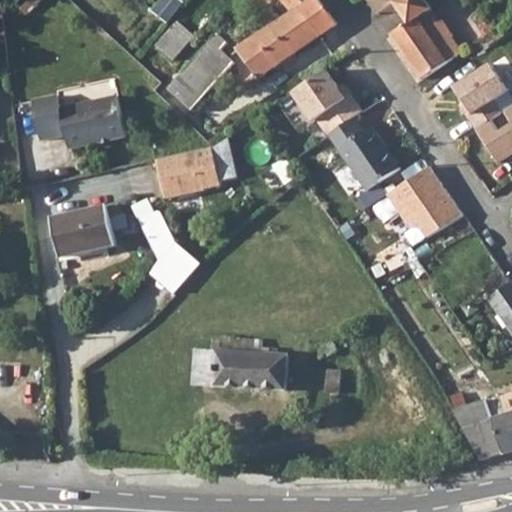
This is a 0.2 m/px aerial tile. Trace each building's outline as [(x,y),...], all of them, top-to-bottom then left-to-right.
[(44,0),(17,0),(9,9),(24,22),(44,0)] [(272,0),(292,31),(301,26),(323,58),(340,47),(309,0),(272,0)] [(379,0),(363,11),(374,27),(390,16),(413,1),(414,0),(379,0)] [(404,37),(416,30),(425,40),(431,36),(424,25),(427,24),(413,1),(390,16),(404,37)] [(248,61),(235,74),(241,78),(258,98),(323,58),(301,26),(292,31),(248,61)] [(404,37),(388,49),(420,93),(448,74),(425,40),(416,30),(404,37)] [(431,36),(425,40),(448,74),(456,68),(446,54),(448,51),(437,36),(433,39),(431,36)] [(168,38),(147,62),(162,74),(182,48),(168,38)] [(241,78),(235,74),(209,52),(159,112),(191,137),(241,78)] [(485,68),(448,91),(458,106),(454,109),(469,134),(485,124),(496,117),(488,105),(503,95),(485,68)] [(328,87),(295,109),(313,138),(317,135),(324,147),(360,124),(343,101),(339,104),(328,87)] [(485,124),(469,134),(490,167),(511,152),(511,106),(497,116),(505,129),(493,137),(485,124)] [(112,113),(56,124),(63,164),(120,153),(112,113)] [(324,147),(327,151),(329,150),(355,134),(363,129),(360,124),(324,147)] [(355,134),(329,150),(365,207),(387,193),(399,186),(371,145),(365,149),(355,134)] [(212,166),(154,177),(161,216),(201,209),(200,207),(217,204),(216,200),(233,197),(224,157),(212,166)] [(427,169),(399,186),(387,193),(409,228),(416,224),(427,238),(462,218),(427,169)] [(54,233),(48,234),(52,271),(107,263),(103,226),(87,228),(54,233)] [(487,317),(511,353),(511,309),(508,303),(487,317)] [(462,346),(419,362),(433,382),(475,366),(462,346)] [(182,357),(181,390),(277,395),(277,360),(182,357)] [(495,403),(456,412),(468,428),(472,457),(474,463),(511,451),(511,416),(501,418),(495,403)] [(252,471),(274,472),(274,457),(253,457),(252,471)]
